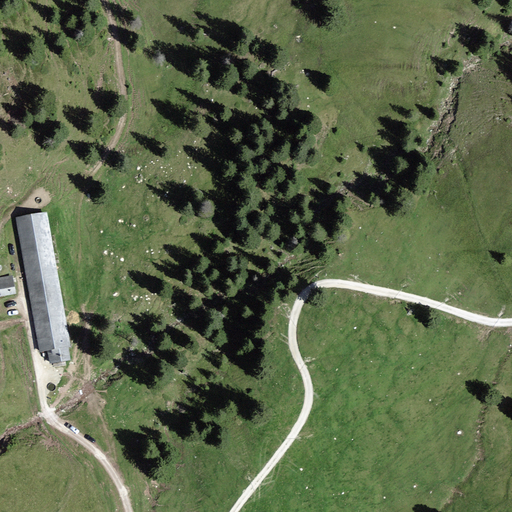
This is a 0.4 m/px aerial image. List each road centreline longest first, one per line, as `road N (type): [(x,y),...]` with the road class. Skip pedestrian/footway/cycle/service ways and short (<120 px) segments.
road 1 (track): [(126,511),(91,387),(85,303),(80,202),(125,114),(115,24),(98,0)]
road 2 (track): [(511,322),(343,283),(303,292),(293,347),(308,406),(235,511)]
